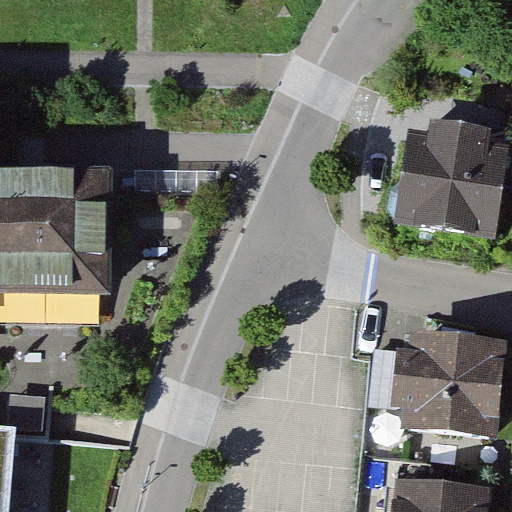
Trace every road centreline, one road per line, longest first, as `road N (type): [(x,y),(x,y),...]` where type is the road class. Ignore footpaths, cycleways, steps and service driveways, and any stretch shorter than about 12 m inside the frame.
road 1 (residential): [(168,511),(193,415),(270,236)]
road 2 (residential): [(270,236),(378,0)]
road 3 (residential): [(270,236),(347,271),(511,311)]
